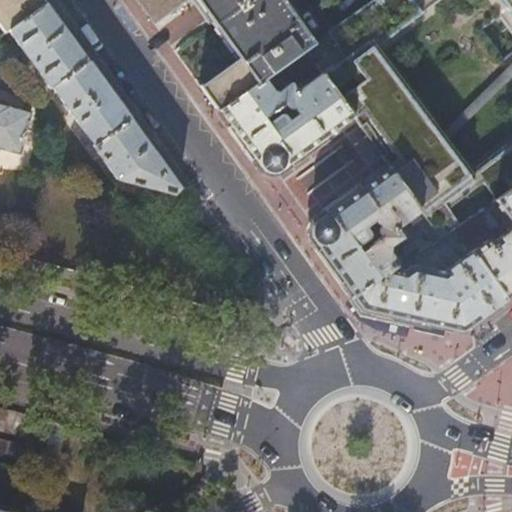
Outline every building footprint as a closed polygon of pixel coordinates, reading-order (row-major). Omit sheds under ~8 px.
[(46,4),(42,0),(0,0),(0,26),(4,33),(8,30),(46,4)] [(135,0),(153,24),(186,0),(193,0),(210,23),(237,60),(199,87),(217,112),(262,79),(273,71),(303,50),(312,44),(279,0),(135,0)] [(511,0),(373,0),(312,44),(303,50),(308,58),(320,75),(352,119),(367,139),(373,148),(388,167),(420,211),(441,240),(455,229),(511,188),(511,0)] [(172,194),(178,187),(167,172),(46,4),(8,30),(50,89),(52,88),(92,143),(91,144),(116,179),(172,194)] [(308,58),(303,50),(273,71),(278,78),(308,58)] [(262,79),(217,112),(264,175),(273,176),(352,119),(320,75),(295,92),(290,83),(277,92),(271,91),(262,79)] [(0,148),(19,154),(30,111),(0,102),(0,148)] [(373,148),(367,139),(366,139),(365,140),(364,142),(364,144),(365,146),(367,148),(369,149),(371,149),(373,148)] [(309,224),(306,233),(331,269),(352,297),(393,268),(396,265),(387,253),(388,246),(402,237),(395,228),(420,211),(388,167),(309,224)] [(511,188),(455,229),(459,235),(471,252),(505,300),(511,295),(511,188)] [(459,235),(455,229),(441,240),(436,243),(427,243),(419,248),(427,258),(459,235)] [(483,317),(505,300),(471,252),(461,259),(453,249),(445,256),(448,260),(451,258),(455,264),(442,273),(411,265),(403,271),(393,268),(352,297),(361,310),(462,332),(483,317)]
